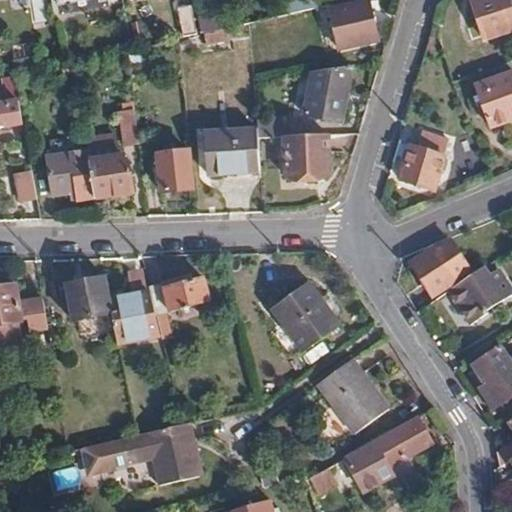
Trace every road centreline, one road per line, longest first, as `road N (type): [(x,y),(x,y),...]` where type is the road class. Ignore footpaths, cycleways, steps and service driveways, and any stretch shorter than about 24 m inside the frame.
road 1 (residential): [(352,229),(0,240)]
road 2 (unclassified): [(361,254),(468,438),(476,511)]
road 3 (residential): [(417,0),(352,229)]
road 4 (unclassified): [(361,254),(511,195)]
